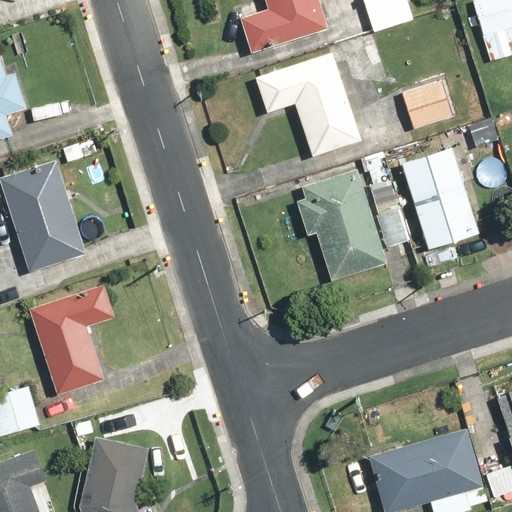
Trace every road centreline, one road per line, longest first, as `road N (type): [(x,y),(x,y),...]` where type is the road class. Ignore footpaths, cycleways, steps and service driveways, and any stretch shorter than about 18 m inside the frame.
road 1 (residential): [(117,0),(242,394)]
road 2 (residential): [(511,306),(242,394)]
road 3 (residential): [(242,394),(277,511)]
